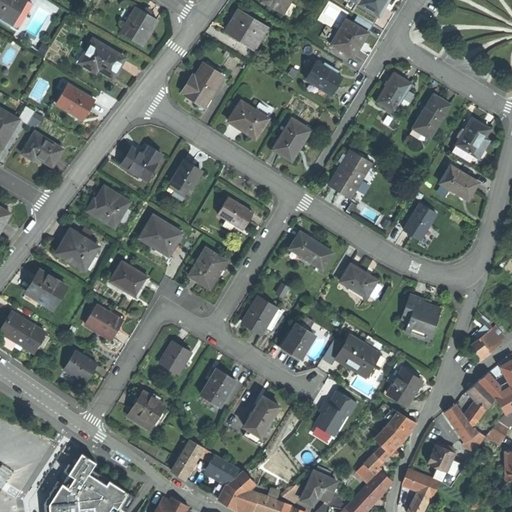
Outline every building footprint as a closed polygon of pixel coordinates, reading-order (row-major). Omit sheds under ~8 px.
[(26,0),(0,0),(0,10),(15,19),(26,0)] [(34,1),(32,0),(26,0),(15,19),(13,23),(19,27),(34,1)] [(290,0),(267,0),(273,4),(271,7),(282,14),(290,0)] [(375,24),(380,16),(355,0),(350,0),(347,6),(375,24)] [(355,0),(380,16),(386,6),(383,5),(386,0),(355,0)] [(135,7),(122,33),(142,44),(148,33),(156,19),(135,7)] [(13,23),(15,19),(0,10),(0,18),(12,25),(13,23)] [(267,28),(239,11),(233,19),(229,27),(244,36),(241,41),(254,49),(267,28)] [(338,44),(355,55),(362,44),(369,32),(347,18),(338,32),(343,35),(338,44)] [(226,31),(241,41),(244,36),(229,27),(226,31)] [(93,37),(80,60),(100,71),(102,67),(115,74),(119,65),(125,55),(93,37)] [(305,78),(330,93),(335,84),(340,76),(316,61),(305,78)] [(224,77),(204,64),(199,71),(196,77),(193,75),(182,90),(206,105),(224,77)] [(379,99),(396,110),(404,97),(410,87),(414,82),(406,77),(396,71),(379,99)] [(56,103),(83,119),(89,109),(95,99),(67,83),(56,103)] [(418,92),(410,87),(404,97),(412,102),(418,92)] [(444,100),(435,95),(415,126),(433,137),(452,104),(444,100)] [(240,101),(228,122),(240,129),(243,124),(259,134),(269,118),(240,101)] [(39,126),(44,114),(26,105),(20,118),(39,126)] [(18,117),(0,106),(0,143),(2,145),(18,117)] [(278,152),(282,155),(284,152),(292,158),(310,130),(292,118),(272,149),(278,152)] [(456,144),(474,155),(485,138),(490,129),(471,118),(464,131),(459,139),(456,144)] [(257,139),(259,134),(243,124),(240,129),(246,132),(257,139)] [(23,151),(38,160),(41,156),(54,163),(58,156),(63,147),(35,130),(23,151)] [(490,141),(485,138),(474,155),(480,159),(486,148),(490,141)] [(122,164),(146,178),(161,153),(146,144),(141,153),(132,148),(127,156),(122,164)] [(471,161),(474,155),(456,144),(452,150),(471,161)] [(340,192),(351,199),(373,164),(351,150),(330,185),(340,192)] [(177,184),(188,191),(189,189),(201,171),(194,166),(185,160),(172,181),(177,184)] [(450,164),(440,181),(468,198),(473,190),(478,181),(450,164)] [(130,199),(104,184),(96,198),(89,209),(114,224),(119,216),(116,214),(120,208),(123,209),(130,199)] [(186,194),(188,191),(177,184),(174,188),(172,191),(183,198),(186,194)] [(219,214),(244,229),(249,221),(254,213),(228,198),(219,214)] [(0,203),(0,232),(6,222),(12,211),(0,203)] [(419,205),(404,231),(409,234),(413,236),(415,233),(423,238),(436,214),(419,205)] [(158,246),(168,252),(181,230),(153,214),(140,236),(158,246)] [(83,226),(78,234),(87,239),(91,231),(83,226)] [(78,234),(69,228),(62,240),(55,251),(84,269),(98,246),(96,245),(90,241),(87,239),(78,234)] [(185,232),(181,230),(168,252),(173,254),(185,232)] [(293,241),(289,247),(324,268),(333,252),(298,231),(293,241)] [(189,273),(208,283),(214,273),(219,264),(223,266),(227,259),(205,246),(189,273)] [(109,280),(137,297),(142,288),(149,277),(121,261),(109,280)] [(364,270),(351,262),(341,279),(352,286),(369,296),(379,279),(364,270)] [(67,286),(39,269),(36,274),(33,279),(29,284),(25,291),(39,299),(53,308),(67,286)] [(277,291),(283,295),(289,286),(282,283),(277,291)] [(366,300),(369,296),(352,286),(349,290),(366,300)] [(36,305),(39,299),(25,291),(22,297),(36,305)] [(251,328),(262,334),(267,325),(277,307),(258,296),(242,322),(251,328)] [(426,301),(410,296),(403,317),(410,320),(406,331),(431,340),(441,311),(432,307),(425,305),(426,301)] [(85,322),(112,339),(118,329),(125,318),(110,309),(108,312),(96,304),(85,322)] [(282,310),(277,307),(267,325),(272,328),(282,310)] [(44,331),(12,311),(6,321),(0,331),(33,350),(44,331)] [(305,317),(300,326),(308,331),(314,321),(305,317)] [(488,319),(476,332),(480,336),(493,324),(488,319)] [(283,346),(302,356),(314,334),(308,331),(300,326),(295,324),(283,346)] [(480,340),(489,351),(500,342),(492,331),(480,340)] [(349,337),(336,359),(344,364),(351,368),(353,364),(369,373),(380,355),(349,337)] [(161,361),(181,373),(193,353),(173,341),(166,352),(161,361)] [(300,360),(302,356),(283,346),(281,350),(289,354),(300,360)] [(62,369),(85,382),(91,372),(97,362),(75,348),(62,369)] [(511,389),(502,394),(495,399),(504,415),(511,409),(511,360),(505,364),(499,367),(511,389)] [(464,377),(454,367),(449,386),(452,389),(464,377)] [(228,375),(218,370),(203,395),(222,406),(237,381),(228,375)] [(385,391),(408,406),(415,395),(422,382),(402,370),(393,385),(389,384),(385,391)] [(487,373),(477,382),(494,397),(495,399),(502,394),(487,373)] [(470,393),(476,399),(486,408),(494,397),(477,382),(472,386),(467,390),(470,393)] [(337,387),(316,423),(338,436),(359,400),(337,387)] [(152,421),(154,422),(165,405),(142,390),(136,399),(131,407),(133,409),(152,421)] [(468,395),(474,402),(476,399),(470,393),(468,395)] [(272,404),(262,398),(245,427),(253,432),(248,439),(262,447),(284,411),(272,404)] [(474,402),(468,410),(479,417),(486,408),(476,399),(474,402)] [(455,404),(444,412),(459,435),(471,427),(463,416),(455,404)] [(405,408),(394,419),(394,420),(396,422),(400,426),(410,416),(412,414),(405,408)] [(149,427),(152,421),(133,409),(129,414),(149,427)] [(468,410),(463,416),(471,427),(479,417),(468,410)] [(410,416),(400,426),(400,427),(407,434),(417,422),(410,416)] [(379,433),(382,436),(396,422),(394,420),(394,419),(393,418),(379,433)] [(396,422),(382,436),(387,440),(400,427),(400,426),(396,422)] [(495,425),(490,431),(485,437),(498,444),(505,434),(495,425)] [(483,426),(478,432),(485,437),(490,431),(483,426)] [(381,446),(373,453),(378,458),(382,462),(393,451),(401,442),(407,434),(400,427),(387,440),(381,446)] [(475,433),(471,427),(459,435),(463,441),(475,433)] [(478,432),(475,433),(463,441),(460,443),(473,453),(485,437),(478,432)] [(376,442),(381,446),(387,440),(382,436),(376,442)] [(190,439),(171,470),(178,474),(185,479),(199,455),(204,447),(190,439)] [(438,442),(437,445),(454,453),(455,450),(438,442)] [(436,468),(446,472),(452,459),(455,453),(454,453),(437,445),(436,444),(431,454),(427,463),(436,468)] [(97,461),(80,447),(44,503),(44,511),(80,511),(81,511),(97,510),(100,511),(128,511),(138,496),(94,468),(97,461)] [(241,469),(204,447),(199,455),(211,463),(209,466),(223,474),(211,495),(218,500),(230,479),(234,481),(241,469)] [(362,464),(363,464),(368,469),(378,458),(373,453),(362,464)] [(460,463),(452,459),(446,472),(441,480),(449,487),(459,474),(456,472),(460,463)] [(355,472),(365,483),(374,475),(368,469),(363,464),(355,472)] [(317,468),(315,473),(327,478),(329,473),(317,468)] [(441,480),(446,472),(436,468),(432,477),(441,480)] [(431,493),(434,494),(440,482),(408,469),(402,483),(419,489),(431,493)] [(379,471),(366,485),(377,495),(382,490),(390,481),(379,471)] [(300,489),(296,498),(308,503),(312,494),(315,496),(327,501),(335,481),(327,478),(315,473),(312,472),(304,490),(300,489)] [(282,497),(294,503),(296,498),(300,489),(295,484),(290,489),(282,497)] [(350,511),(362,511),(369,504),(377,496),(377,495),(366,485),(366,484),(345,507),(350,511)] [(280,495),(282,497),(290,489),(288,488),(280,495)] [(239,511),(249,511),(251,508),(257,494),(245,490),(236,510),(239,511)] [(386,493),(382,490),(377,495),(377,496),(383,502),(386,493)] [(342,495),(348,500),(351,497),(345,491),(342,495)] [(422,511),(430,497),(418,491),(412,503),(407,511),(422,511)] [(165,492),(153,511),(195,511),(197,508),(165,492)] [(322,504),(316,511),(317,511),(334,511),(337,508),(340,509),(346,503),(336,493),(327,505),(322,504)] [(270,511),(276,500),(268,498),(257,494),(251,508),(259,511),(270,511)] [(305,509),(308,503),(296,498),(294,503),(292,507),(301,511),(302,508),(305,509)] [(472,499),(471,507),(482,508),(483,499),(472,499)] [(288,511),(291,505),(278,501),(276,500),(270,511),(288,511)]
